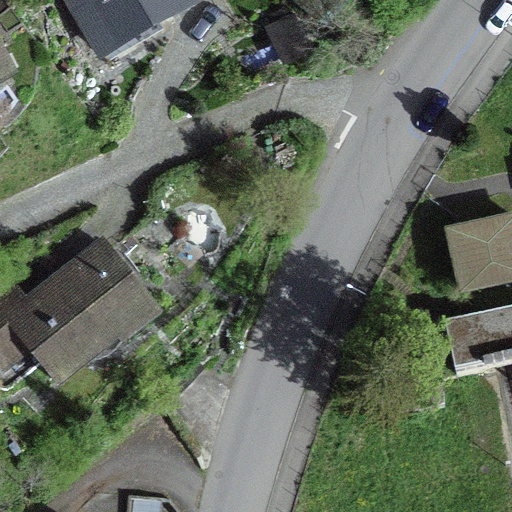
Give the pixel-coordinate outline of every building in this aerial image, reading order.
[(67,0),(98,54),(190,2),(188,0),(67,0)] [(287,19),(263,35),(277,66),(304,55),(287,19)] [(0,83),(10,78),(0,61),(0,83)] [(459,296),(511,284),(511,222),(446,237),(459,296)] [(116,345),(152,316),(101,250),(25,309),(5,284),(0,287),(0,333),(6,329),(50,384),(110,337),(116,345)] [(511,312),(441,327),(452,381),(511,368),(511,312)]
